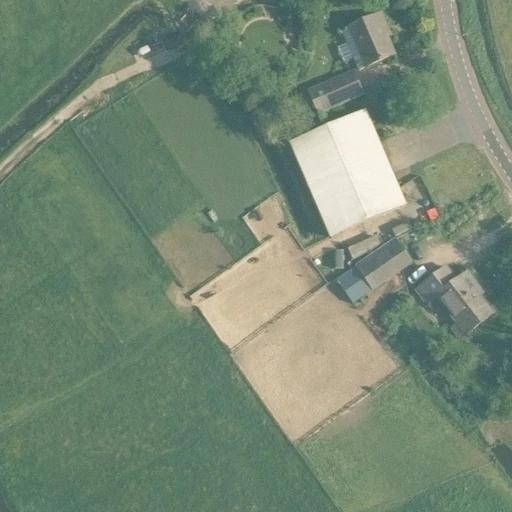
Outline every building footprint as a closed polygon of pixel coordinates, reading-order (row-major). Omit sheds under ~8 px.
[(347,29),(364,68),(394,55),(382,29),(386,28),(380,14),(347,29)] [(316,115),(362,95),(351,71),(306,91),(316,115)] [(405,206),(378,142),(365,112),(289,144),(329,238),(405,206)] [(408,206),(430,195),(420,174),(398,184),(408,206)] [(350,254),(380,244),(377,234),(346,245),(350,254)] [(411,265),(409,262),(393,239),(334,280),(351,305),(411,265)] [(445,268),(418,288),(415,291),(426,305),(436,297),(457,324),(450,329),(459,340),(492,314),(479,297),(483,293),(467,273),(455,281),(445,268)]
